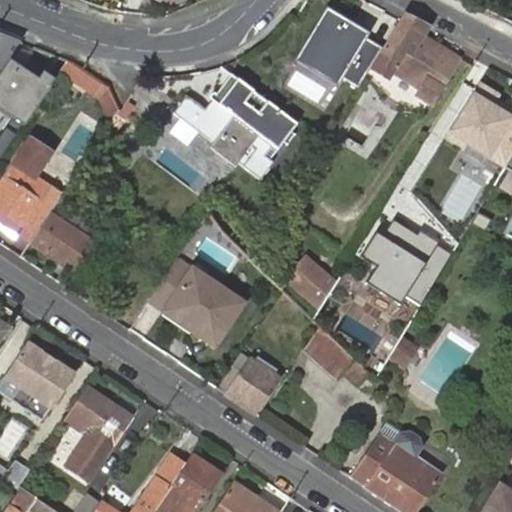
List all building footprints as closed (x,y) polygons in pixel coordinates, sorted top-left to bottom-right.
[(367,32),(325,6),(293,58),(335,84),(340,75),(357,86),(381,47),(364,36),(367,32)] [(383,48),(376,59),(393,70),(396,63),(425,81),(421,87),(436,96),(459,59),(423,37),(418,44),(415,42),(425,26),(404,15),(383,48)] [(3,70),(20,41),(0,33),(0,69),(1,71),(3,70)] [(41,78),(12,58),(0,75),(0,109),(11,117),(0,133),(0,162),(58,78),(46,70),(41,78)] [(69,60),(61,72),(101,100),(110,87),(73,62),(69,60)] [(396,63),(393,70),(421,87),(425,81),(396,63)] [(232,74),(217,93),(222,97),(237,78),(232,74)] [(187,96),(173,113),(214,143),(210,148),(236,168),(240,162),(262,179),(275,161),(272,159),(299,124),(237,78),(222,97),(217,93),(205,109),(187,96)] [(511,99),(478,81),(450,132),(511,164),(511,99)] [(120,108),(104,133),(119,143),(128,129),(120,108)] [(58,199),(60,197),(34,178),(51,153),(31,139),(14,164),(0,184),(0,221),(30,242),(58,199)] [(58,199),(30,242),(81,276),(107,237),(92,227),(86,237),(55,217),(64,204),(58,199)] [(374,231),(359,255),(374,264),(363,281),(398,302),(403,294),(421,305),(452,255),(437,245),(438,242),(419,230),(416,235),(392,220),(382,236),(374,231)] [(329,294),(335,284),(306,256),(285,278),(290,283),(319,310),(329,294)] [(177,320),(190,329),(213,345),(241,303),(217,287),(192,270),(176,260),(149,301),(164,312),(177,320)] [(192,270),(217,287),(220,283),(195,266),(192,270)] [(187,333),(190,329),(177,320),(164,312),(161,315),(187,333)] [(360,386),(371,374),(356,360),(320,326),(305,349),(338,380),(345,372),(360,386)] [(385,363),(405,372),(417,347),(397,338),(385,363)] [(10,400),(41,421),(72,375),(41,354),(10,400)] [(245,358),(241,354),(217,389),(227,395),(254,414),(278,378),(271,374),(274,371),(257,359),(255,362),(251,360),(250,361),(245,358)] [(121,412),(86,388),(67,416),(92,432),(85,442),(106,456),(113,446),(109,443),(120,427),(124,429),(133,417),(122,410),(121,412)] [(109,443),(113,446),(124,429),(120,427),(109,443)] [(364,487),(400,511),(416,511),(441,475),(419,460),(414,457),(421,447),(418,438),(410,432),(400,435),(394,443),(380,433),(349,478),(364,487)] [(153,511),(157,507),(163,497),(169,488),(184,465),(171,456),(156,479),(132,511),(114,511),(101,503),(94,511),(153,511)] [(191,456),(184,465),(169,488),(163,497),(157,507),(164,511),(194,511),(215,481),(202,473),(207,466),(191,456)] [(0,483),(15,494),(15,493),(19,486),(30,471),(15,461),(8,471),(0,465),(0,483)] [(202,473),(215,481),(219,474),(207,466),(202,473)] [(511,511),(511,486),(500,479),(479,511),(511,511)] [(213,511),(274,511),(232,484),(213,511)] [(56,511),(19,486),(15,493),(16,494),(19,496),(11,508),(10,507),(7,511),(56,511)] [(92,511),(98,504),(85,495),(73,511),(92,511)]
